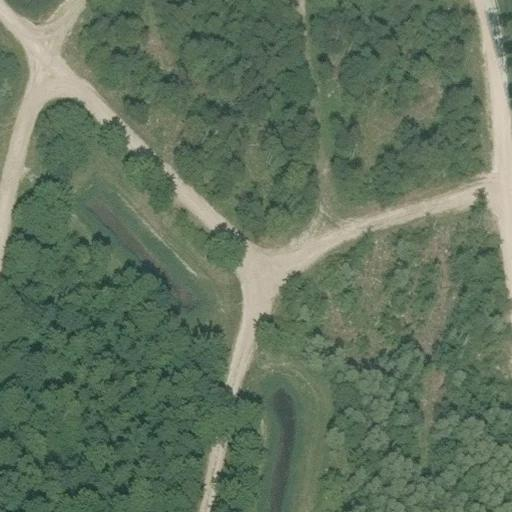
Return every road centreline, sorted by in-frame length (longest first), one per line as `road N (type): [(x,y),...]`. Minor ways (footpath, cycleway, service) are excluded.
road 1 (track): [(0,9),(226,232),(247,272),(247,304),(199,511)]
road 2 (track): [(511,225),(483,0)]
road 3 (track): [(0,235),(44,52)]
